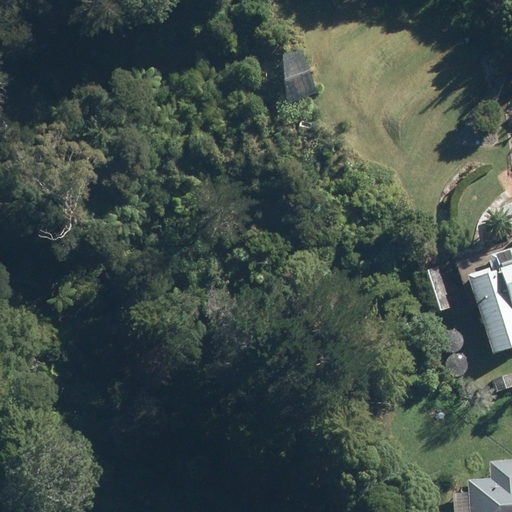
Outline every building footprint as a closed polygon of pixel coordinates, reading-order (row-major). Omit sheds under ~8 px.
[(305,49),(278,57),(291,105),(318,97),(305,49)] [(507,54),(486,54),(486,77),(507,77),(507,54)] [(511,250),(497,255),(503,271),(494,274),(492,271),(471,277),(494,355),(511,349),(511,250)] [(452,309),(440,268),(418,275),(430,315),(452,309)] [(462,324),(437,331),(444,354),(469,347),(462,324)] [(475,369),(469,347),(444,354),(450,376),(475,369)] [(511,511),(511,461),(490,464),(492,481),(468,483),(470,511),(511,511)]
